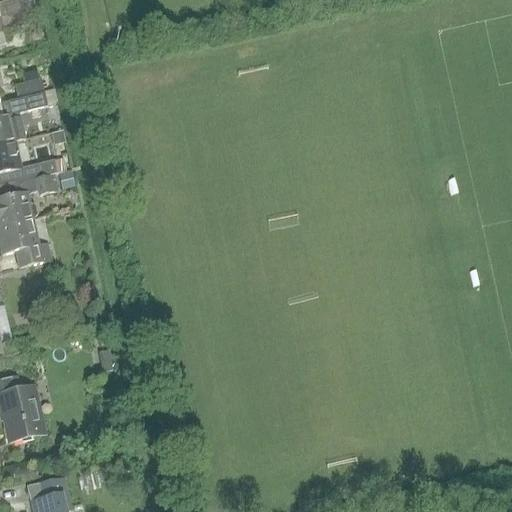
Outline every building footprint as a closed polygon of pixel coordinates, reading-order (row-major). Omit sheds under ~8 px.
[(0,18),(25,13),(22,0),(20,0),(0,4),(0,18)] [(25,13),(0,18),(0,21),(3,33),(29,27),(25,13)] [(17,100),(43,94),(41,82),(14,87),(17,100)] [(0,105),(3,119),(0,119),(0,147),(16,144),(25,142),(21,126),(18,116),(47,109),(43,95),(0,104),(0,105)] [(16,144),(0,147),(0,188),(54,176),(58,176),(58,175),(65,173),(63,161),(33,168),(22,171),(16,144)] [(58,194),(54,176),(0,188),(0,229),(34,221),(37,218),(35,208),(30,207),(28,196),(39,193),(40,198),(58,194)] [(39,246),(34,221),(0,229),(0,242),(3,256),(16,253),(20,269),(52,262),(48,244),(39,246)] [(0,382),(0,406),(1,410),(3,410),(10,444),(45,436),(35,390),(21,393),(18,379),(0,382)] [(29,489),(33,511),(66,511),(67,511),(72,511),(65,481),(29,489)]
